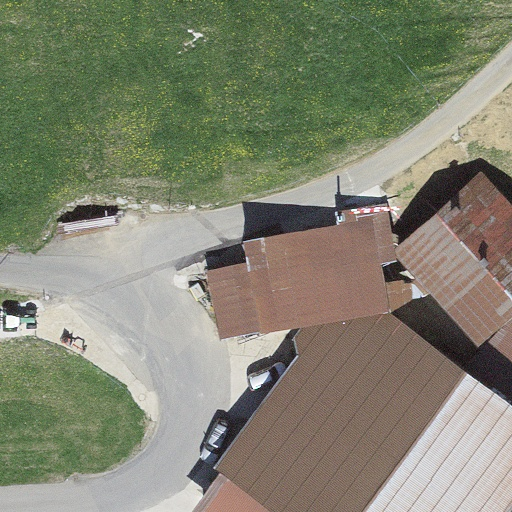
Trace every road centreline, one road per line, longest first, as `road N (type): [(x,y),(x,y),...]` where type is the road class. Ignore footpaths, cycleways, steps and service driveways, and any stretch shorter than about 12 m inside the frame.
road 1 (track): [(79,291),(140,254),(215,225),(341,191),(427,136),(511,48)]
road 2 (residential): [(51,511),(79,508),(130,480),(164,429),(154,370),(120,310),(79,291)]
